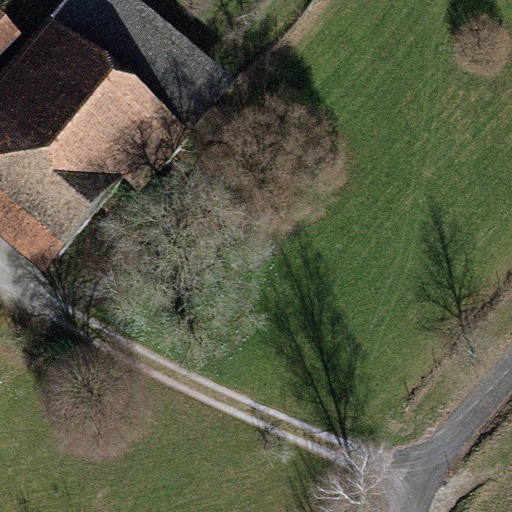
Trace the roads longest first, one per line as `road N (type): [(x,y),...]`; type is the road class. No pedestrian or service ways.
road 1 (track): [(0,281),(66,328),(422,486)]
road 2 (residential): [(412,511),(442,454),(511,370)]
